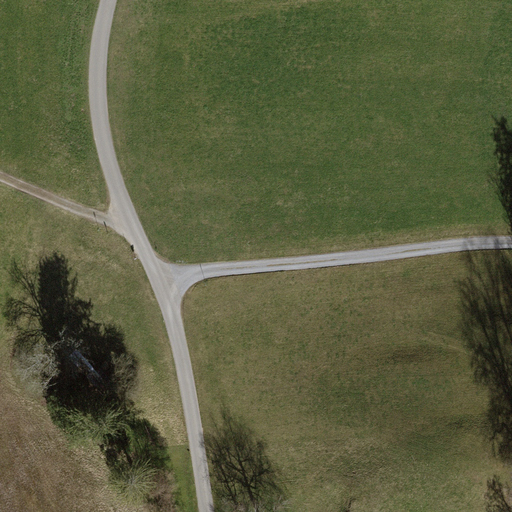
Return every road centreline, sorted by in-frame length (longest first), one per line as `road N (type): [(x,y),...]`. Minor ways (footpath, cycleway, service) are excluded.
road 1 (unclassified): [(207,511),(175,327),(102,134),(97,65),(108,0)]
road 2 (track): [(511,242),(157,277)]
road 3 (track): [(134,228),(0,177)]
